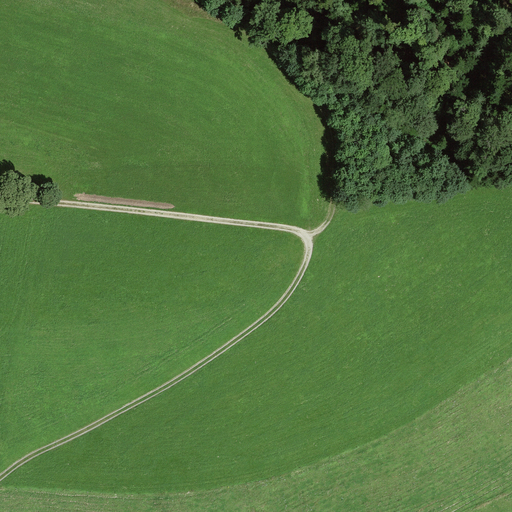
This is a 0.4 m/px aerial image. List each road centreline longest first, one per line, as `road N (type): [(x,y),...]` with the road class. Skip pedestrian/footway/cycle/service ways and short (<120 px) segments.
road 1 (track): [(303,237),(306,251),(291,287),(256,326),(0,478)]
road 2 (track): [(0,200),(303,237)]
road 3 (track): [(303,237),(317,233),(331,211),(338,148),(313,87),(277,40),(227,0)]
